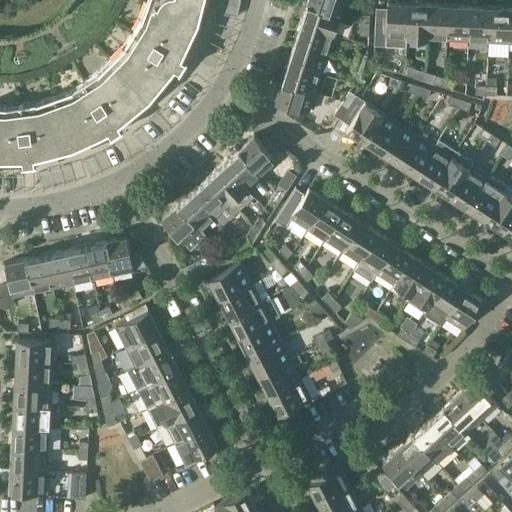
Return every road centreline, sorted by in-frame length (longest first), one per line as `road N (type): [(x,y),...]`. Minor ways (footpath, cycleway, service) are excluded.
road 1 (residential): [(511,276),(220,85)]
road 2 (residential): [(511,285),(464,356),(389,422),(353,415),(264,460)]
road 3 (residential): [(264,460),(119,180)]
road 4 (residential): [(119,180),(173,142),(220,85)]
road 5 (residential): [(0,209),(119,180)]
